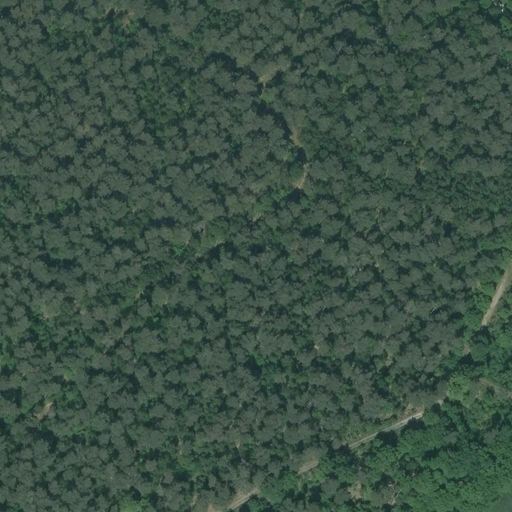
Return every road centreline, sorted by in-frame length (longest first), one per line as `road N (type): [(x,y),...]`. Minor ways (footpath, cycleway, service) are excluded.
road 1 (track): [(226,511),(429,412),(446,395),(511,266)]
road 2 (track): [(125,337),(35,427),(27,447),(34,511)]
road 3 (track): [(139,511),(125,337)]
road 4 (track): [(125,337),(107,335),(69,304),(0,269)]
